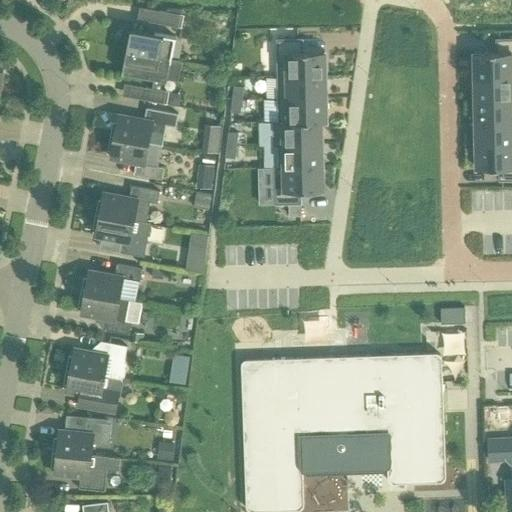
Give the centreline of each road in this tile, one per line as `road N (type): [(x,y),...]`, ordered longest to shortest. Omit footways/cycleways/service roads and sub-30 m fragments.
road 1 (residential): [(23,289),(59,95),(54,61),(42,44),(0,23)]
road 2 (residential): [(371,0),(332,277)]
road 3 (residential): [(454,274),(445,30),(430,2)]
road 4 (residential): [(0,418),(23,289)]
road 5 (residential): [(332,277),(206,279)]
road 6 (residential): [(332,277),(454,274)]
